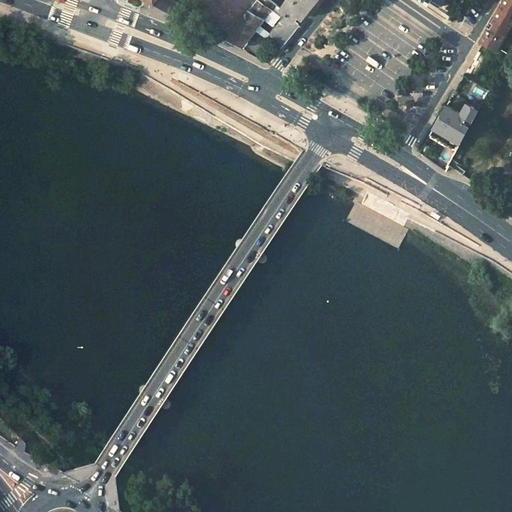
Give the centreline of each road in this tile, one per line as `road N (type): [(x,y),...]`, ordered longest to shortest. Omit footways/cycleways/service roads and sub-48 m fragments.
road 1 (primary): [(84,501),(326,137)]
road 2 (primary): [(326,137),(511,252)]
road 3 (primary): [(268,81),(100,9)]
road 4 (primary): [(94,29),(260,97)]
road 5 (primary): [(511,231),(401,155)]
road 6 (residential): [(401,155),(468,50)]
